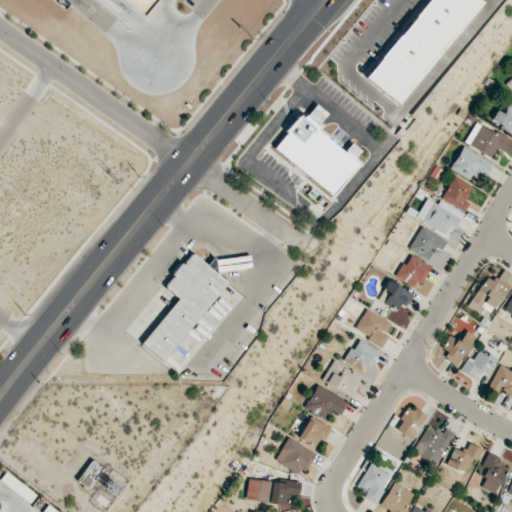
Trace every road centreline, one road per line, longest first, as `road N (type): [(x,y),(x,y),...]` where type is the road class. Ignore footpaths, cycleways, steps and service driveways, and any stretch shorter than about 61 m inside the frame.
road 1 (secondary): [(0,397),(323,0)]
road 2 (residential): [(0,28),(304,243)]
road 3 (residential): [(511,192),(346,462),(332,488),(336,511)]
road 4 (residential): [(406,365),(511,431)]
